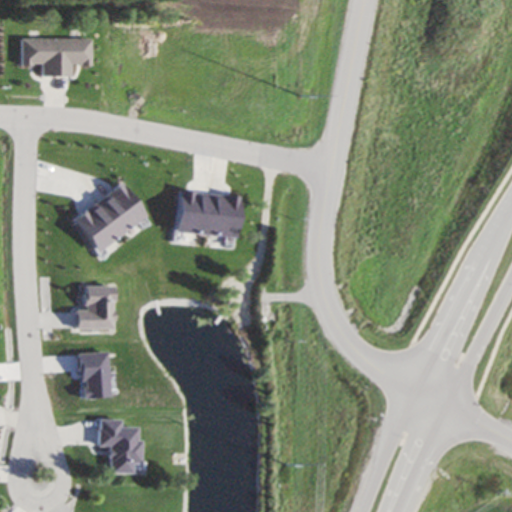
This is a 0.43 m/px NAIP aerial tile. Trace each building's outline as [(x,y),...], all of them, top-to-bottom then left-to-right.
[(19,39),(87,38),(87,63),(67,63),(67,77),(36,77),(36,65),(19,65),(19,39)] [(67,214),(111,184),(140,226),(96,256),(67,214)] [(172,187),(236,192),(232,238),(168,232),(172,187)] [(81,286),(81,309),(71,309),(72,328),(109,328),(109,285),(81,286)] [(95,419),(115,420),(115,426),(132,426),(132,439),(135,439),(135,461),(128,461),(128,473),(104,473),(105,445),(93,445),(94,428),(95,428),(95,419)]
